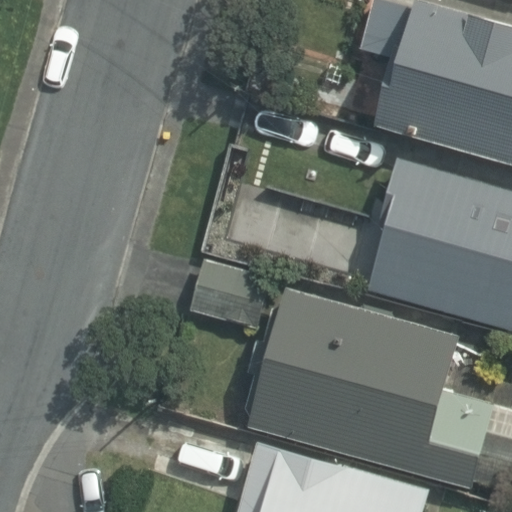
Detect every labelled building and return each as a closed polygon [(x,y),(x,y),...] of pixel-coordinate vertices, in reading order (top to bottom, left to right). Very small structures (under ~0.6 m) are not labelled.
[(381,126),(511,162),(511,26),(420,0),(418,9),(386,0),(381,0),(368,50),(400,59),(396,74),(392,72),(383,101),(388,102),(381,126)] [(511,188),(404,160),(387,222),(371,218),(356,274),(378,280),(373,297),(511,333),(511,188)] [(194,311),(262,330),(277,277),(209,257),(194,311)] [(511,407),(452,392),(467,333),(291,288),(256,423),(511,489),(511,407)] [(431,511),(438,489),(262,443),(244,511),(431,511)]
